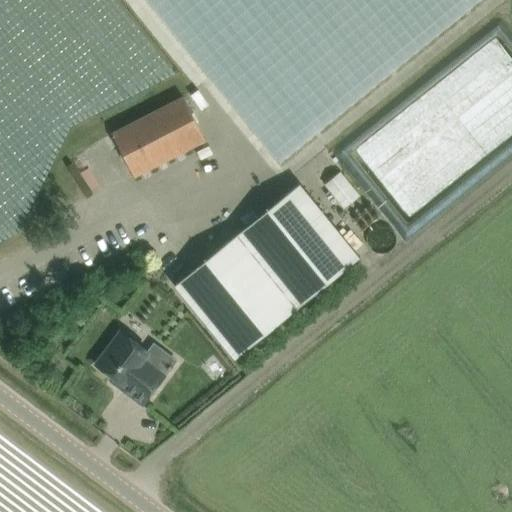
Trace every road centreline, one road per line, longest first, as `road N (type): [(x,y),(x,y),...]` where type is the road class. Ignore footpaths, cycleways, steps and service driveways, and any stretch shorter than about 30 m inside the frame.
road 1 (unknown): [(129,497),(148,465),(511,175)]
road 2 (tertiary): [(149,511),(0,399)]
